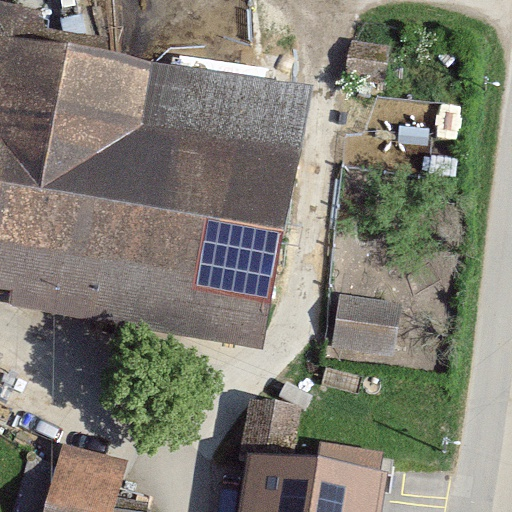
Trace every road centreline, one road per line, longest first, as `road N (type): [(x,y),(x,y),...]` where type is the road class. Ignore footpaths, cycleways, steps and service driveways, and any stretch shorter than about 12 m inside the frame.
road 1 (unknown): [(331,0),(292,312),(259,380),(210,399),(176,443),(173,500)]
road 2 (tertiary): [(461,511),(511,233)]
